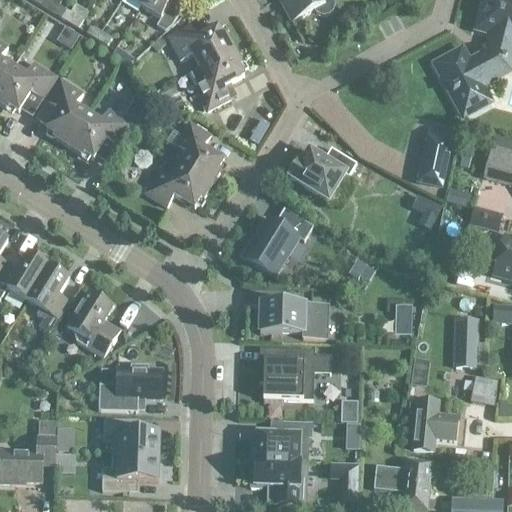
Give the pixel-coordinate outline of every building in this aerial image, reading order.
[(60,20),(65,12),(59,8),(63,1),(61,0),(46,0),(41,9),(60,20)] [(184,0),(148,0),(144,8),(143,8),(142,11),(161,23),(164,17),(174,23),(188,2),(184,0)] [(330,0),(283,0),(287,7),(283,9),(291,25),(317,11),(320,14),(323,16),(327,16),(331,14),(333,11),(334,7),(332,3),(330,0)] [(511,0),(484,0),(480,17),(477,19),(474,28),(477,31),(476,32),(493,36),(489,51),(483,59),(469,67),(462,53),(435,67),(463,120),(490,105),(480,87),(508,72),(510,64),(500,57),(505,39),(511,41),(511,0)] [(65,12),(60,20),(79,32),(89,16),(75,7),(70,16),(65,12)] [(91,29),(86,37),(107,49),(111,41),(91,29)] [(200,72),(234,54),(227,41),(223,39),(218,31),(197,42),(191,29),(168,41),(181,65),(193,59),(200,72)] [(106,30),(102,36),(109,40),(113,34),(106,30)] [(165,48),(160,42),(152,50),(157,55),(165,48)] [(0,92),(13,71),(1,63),(8,51),(0,46),(0,92)] [(234,54),(200,72),(188,78),(208,115),(231,103),(224,91),(244,80),(240,71),(241,67),(234,54)] [(13,71),(0,92),(0,108),(5,112),(10,111),(18,116),(31,96),(43,103),(56,81),(33,67),(26,79),(13,71)] [(68,150),(88,118),(76,110),(83,98),(60,84),(46,106),(58,113),(46,133),(54,138),(55,142),(68,150)] [(158,114),(150,99),(141,103),(146,112),(158,114)] [(88,118),(68,150),(80,158),(85,157),(93,162),(106,143),(118,150),(131,128),(108,114),(101,125),(88,118)] [(179,169),(212,190),(219,177),(218,173),(224,164),(204,152),(211,140),(189,126),(182,138),(173,133),(166,144),(187,157),(179,169)] [(473,152),(464,151),(460,170),(468,171),(473,152)] [(298,167),(289,181),(328,205),(345,178),(348,181),(356,168),(331,152),(324,164),(309,155),(301,169),(298,167)] [(212,190),(179,169),(167,162),(145,198),(167,212),(174,200),(194,212),(199,203),(204,202),(212,190)] [(446,205),(456,208),(460,195),(450,192),(446,205)] [(442,210),(418,199),(412,212),(423,217),(435,223),(437,223),(442,210)] [(253,246),(251,245),(241,261),(274,282),(298,242),(304,246),(313,231),(284,213),(276,226),(268,222),(253,246)] [(474,213),(470,227),(497,235),(501,220),(474,213)] [(511,242),(504,240),(493,278),(511,283),(511,242)] [(27,304),(48,270),(28,257),(13,282),(2,276),(0,279),(0,303),(7,292),(27,304)] [(48,270),(27,304),(47,317),(38,331),(49,337),(64,313),(53,307),(69,282),(48,270)] [(73,336),(75,345),(104,363),(117,342),(103,334),(102,328),(113,310),(89,295),(66,332),(73,336)] [(302,343),(325,344),(326,308),(305,307),(283,306),(283,308),(261,307),(260,338),(282,339),(282,337),(303,338),(302,343)] [(395,324),(411,325),(412,310),(395,309),(395,312),(396,312),(395,324)] [(511,328),(511,309),(493,309),(492,327),(511,328)] [(446,323),(445,372),(476,373),(478,324),(446,323)] [(269,365),(264,365),(264,375),(263,386),(259,386),(259,387),(263,387),(263,403),(313,405),(314,375),(329,375),(329,378),(331,378),(331,360),(314,360),(314,355),(260,353),(260,354),(274,355),(274,365),(269,365)] [(160,403),(161,375),(148,374),(148,369),(130,369),(130,374),(117,373),(117,390),(100,389),(100,388),(99,388),(98,415),(138,416),(138,415),(137,415),(138,402),(160,403)] [(454,394),(453,413),(473,413),(473,394),(454,394)] [(454,445),(457,422),(437,420),(438,407),(418,405),(418,407),(409,406),(408,418),(416,419),(413,454),(433,456),(435,443),(454,445)] [(159,461),(159,437),(131,436),(132,425),(104,424),(103,447),(113,447),(113,460),(159,461)] [(307,466),(308,441),(310,441),(311,427),(283,426),(282,439),(257,438),(257,441),(253,441),(252,460),(256,460),(256,463),(256,464),(307,466)] [(42,487),(42,469),(55,470),(55,442),(37,441),(37,457),(0,455),(0,487),(15,488),(15,486),(42,487)] [(158,486),(159,461),(113,460),(112,473),(103,472),(102,496),(129,496),(130,485),(158,486)] [(426,511),(431,466),(406,463),(401,511),(426,511)] [(305,509),(307,466),(256,464),(256,474),(251,474),(250,492),(261,492),(261,490),(269,491),(275,494),(275,508),(305,509)] [(330,467),(330,481),(341,481),(341,485),(340,507),(358,507),(360,468),(342,467),(330,467)] [(452,511),(502,511),(503,504),(453,502),(452,511)]
